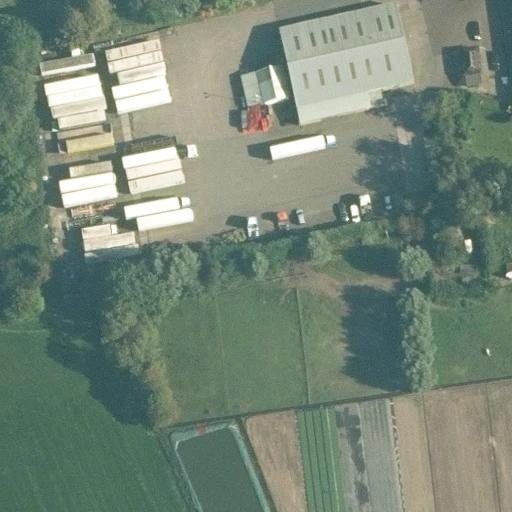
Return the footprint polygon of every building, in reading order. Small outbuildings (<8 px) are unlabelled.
[(511,0),(500,0),(503,13),(511,82),(511,0)] [(396,8),(377,12),(279,34),(300,127),(320,122),(317,107),(413,86),(396,8)] [(92,34),(95,63),(101,62),(106,106),(160,100),(152,28),(92,34)] [(458,87),(467,90),(481,87),(489,82),(484,50),(452,54),(458,87)] [(87,62),(31,72),(51,186),(100,177),(96,153),(87,154),(83,130),(82,130),(80,122),(87,121),(86,113),(95,111),(87,62)] [(256,75),(263,107),(289,102),(283,70),(256,75)] [(279,156),(332,145),(328,130),(276,141),(279,156)] [(117,193),(170,187),(167,157),(113,162),(117,193)] [(61,223),(83,220),(88,260),(105,258),(106,267),(160,260),(159,249),(146,251),(140,211),(118,214),(116,201),(79,206),(77,190),(57,193),(61,223)] [(421,276),(427,275),(444,272),(440,247),(417,251),(421,274),(421,276)]
